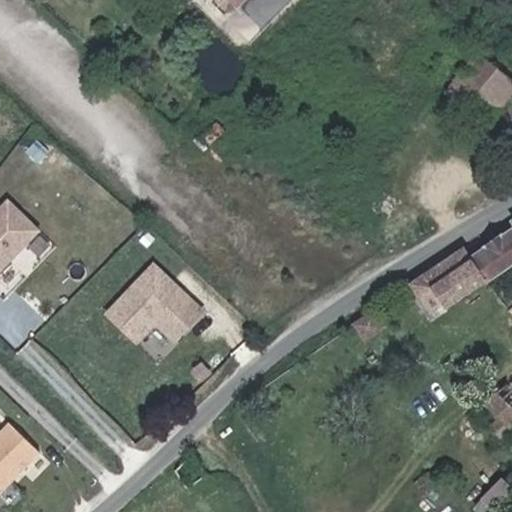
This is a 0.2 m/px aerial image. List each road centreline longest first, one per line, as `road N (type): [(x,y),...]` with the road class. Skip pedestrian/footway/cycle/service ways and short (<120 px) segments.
road 1 (unclassified): [(511,207),(323,318),(246,374),(100,511)]
road 2 (unknown): [(323,318),(0,36)]
road 3 (unknown): [(109,503),(0,378)]
